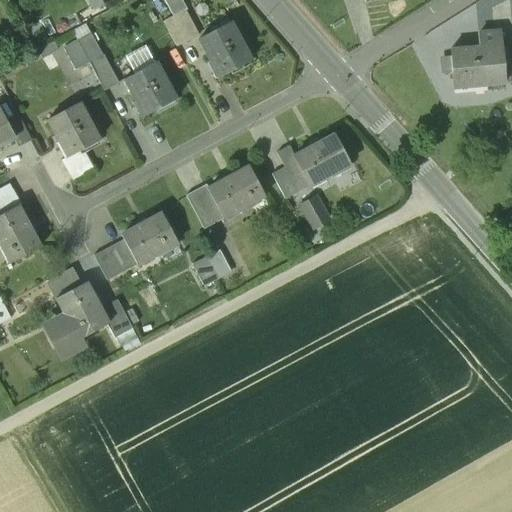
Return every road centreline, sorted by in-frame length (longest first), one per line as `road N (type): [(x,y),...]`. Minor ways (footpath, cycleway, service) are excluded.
road 1 (track): [(0,431),(440,194)]
road 2 (tertiary): [(511,272),(339,77)]
road 3 (residential): [(339,77),(463,0)]
road 4 (residential): [(339,77),(229,132)]
